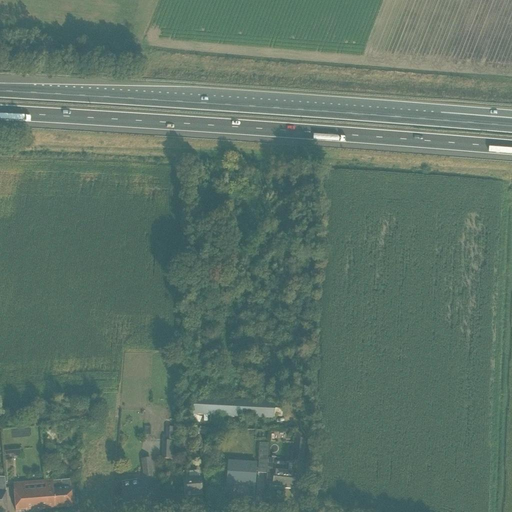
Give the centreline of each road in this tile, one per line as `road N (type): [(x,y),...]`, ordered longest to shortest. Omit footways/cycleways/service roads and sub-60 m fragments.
road 1 (motorway): [(0,112),(511,148)]
road 2 (motorway): [(439,120),(0,91)]
